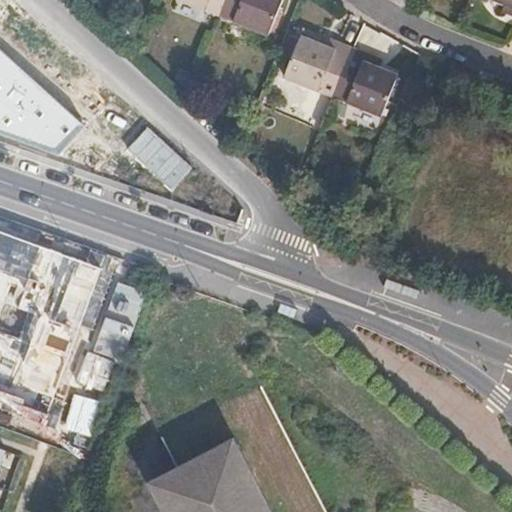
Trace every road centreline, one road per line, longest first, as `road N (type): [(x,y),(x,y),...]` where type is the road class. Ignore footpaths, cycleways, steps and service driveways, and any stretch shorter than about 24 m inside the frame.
road 1 (residential): [(43,0),(270,204),(287,281)]
road 2 (secondary): [(0,180),(287,281)]
road 3 (residential): [(511,70),(371,0)]
road 4 (secondary): [(287,281),(426,334)]
